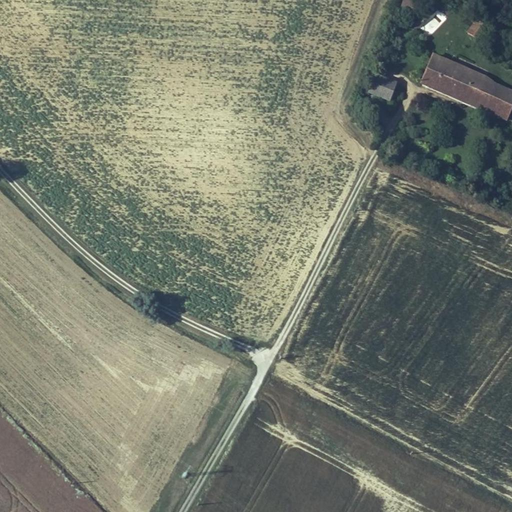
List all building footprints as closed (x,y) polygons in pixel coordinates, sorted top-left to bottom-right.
[(412,0),(399,0),(397,7),(411,12),(416,1),(412,0)] [(432,38),(448,17),(436,7),(419,29),(432,38)] [(488,28),(477,19),(466,32),(483,46),(485,44),(491,37),(484,32),(488,28)] [(419,80),(484,109),(489,97),(479,92),(484,80),(485,78),(431,53),(419,80)] [(377,73),(369,90),(388,100),(397,83),(377,73)] [(511,106),(511,93),(484,80),(479,92),(489,97),(484,109),(506,119),(511,106)]
